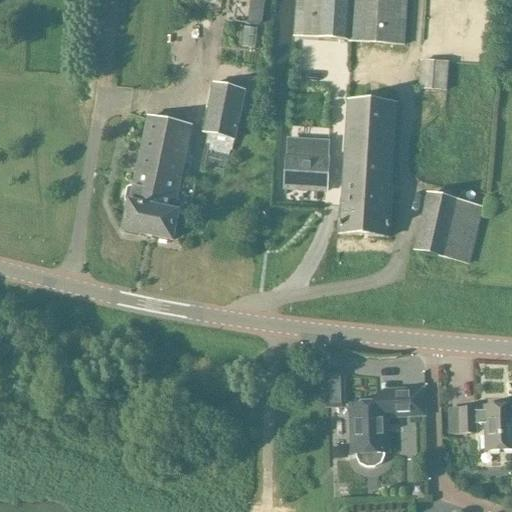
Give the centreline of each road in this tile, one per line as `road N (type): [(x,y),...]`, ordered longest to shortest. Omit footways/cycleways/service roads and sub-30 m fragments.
road 1 (tertiary): [(0,271),(314,335),(427,345)]
road 2 (residential): [(498,511),(429,484),(427,345)]
